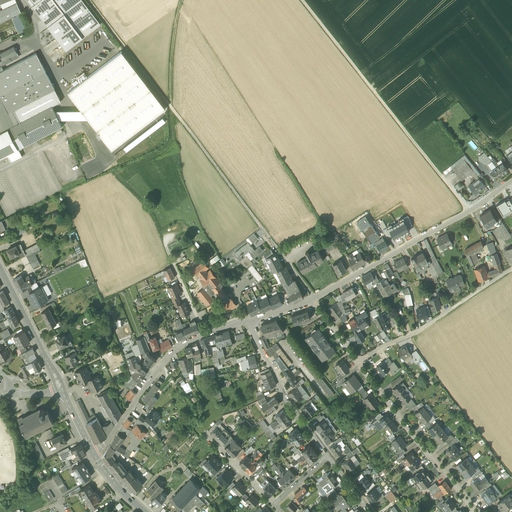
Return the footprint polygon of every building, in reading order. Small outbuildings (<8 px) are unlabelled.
[(0,4),(3,10),(17,3),(15,0),(9,0),(0,4)] [(0,0),(0,22),(13,16),(16,15),(21,12),(17,3),(3,10),(0,10),(0,4),(9,0),(0,0)] [(32,6),(47,27),(82,0),(31,0),(35,4),(32,6)] [(82,0),(47,27),(66,50),(101,24),(82,0)] [(0,41),(23,31),(16,15),(13,16),(13,17),(0,23),(0,41)] [(0,158),(7,155),(11,162),(22,156),(18,149),(63,126),(59,119),(55,111),(52,106),(52,105),(20,122),(14,110),(55,89),(36,53),(4,70),(0,71),(0,66),(2,65),(19,57),(14,46),(0,53),(0,158)] [(121,51),(67,92),(81,111),(88,119),(112,150),(166,108),(121,51)] [(61,101),(55,89),(14,110),(20,122),(52,105),(52,106),(61,101)] [(81,111),(55,111),(59,119),(88,119),(81,111)] [(166,121),(163,117),(123,147),(126,151),(166,121)] [(478,157),(482,163),(489,158),(484,152),(478,157)] [(472,170),(475,168),(465,155),(462,157),(464,159),(472,170)] [(454,167),(464,159),(462,157),(452,165),(454,167)] [(492,161),(489,163),(492,166),(494,169),(496,167),(498,165),(496,163),(497,163),(496,162),(494,159),(493,157),(490,159),(492,161)] [(452,169),(461,180),(471,173),(473,171),(472,170),(464,159),(454,167),(452,169)] [(498,165),(496,167),(501,174),(508,170),(502,162),(498,165)] [(495,179),(501,174),(496,167),(494,169),(492,170),(489,172),(495,179)] [(476,179),(478,178),(477,176),(479,173),(475,168),(472,170),(473,171),(471,173),(476,179)] [(474,194),(475,194),(485,186),(481,180),(479,178),(478,178),(468,186),(469,187),(470,186),(475,193),(474,194)] [(460,181),(454,186),(458,191),(464,186),(460,181)] [(511,208),(511,204),(509,199),(506,201),(505,200),(496,205),(502,215),(511,210),(511,209),(511,208)] [(479,216),(487,227),(494,222),(497,220),(495,216),(491,210),(490,209),(479,216)] [(503,223),(497,214),(493,209),(491,210),(495,216),(497,220),(500,225),(503,223)] [(408,216),(403,219),(403,220),(406,225),(411,222),(408,216)] [(357,222),(361,230),(370,224),(365,217),(357,222)] [(409,231),(406,225),(403,220),(388,228),(395,239),(409,231)] [(503,223),(500,225),(498,227),(507,240),(511,237),(505,226),(503,223)] [(361,230),(366,237),(376,231),(370,224),(361,230)] [(13,231),(16,236),(26,231),(24,226),(13,231)] [(388,228),(383,231),(386,236),(391,233),(388,228)] [(380,237),(376,231),(366,237),(370,243),(374,241),(380,237)] [(334,242),(335,243),(340,240),(335,232),(330,235),(334,242)] [(250,240),(252,243),(258,238),(253,233),(248,237),(250,240)] [(440,244),(442,249),(443,249),(452,244),(450,239),(449,239),(447,235),(440,238),(440,237),(437,239),(440,244)] [(382,238),(374,242),(376,245),(381,252),(388,247),(382,238)] [(423,240),(431,256),(434,255),(429,245),(426,239),(423,240)] [(481,241),(465,250),(467,255),(470,253),(474,251),(475,253),(481,250),(480,248),(483,246),(481,241)] [(234,253),(246,269),(257,261),(254,258),(263,251),(259,247),(253,252),(251,249),(253,248),(250,245),(248,242),(234,253)] [(326,246),(329,251),(337,247),(334,242),(326,246)] [(7,250),(11,258),(19,254),(21,257),(26,254),(24,252),(21,244),(7,250)] [(26,254),(26,256),(39,249),(40,249),(37,244),(26,250),(26,251),(24,252),(26,254)] [(264,255),(265,258),(274,253),(271,249),(264,255)] [(302,272),(303,273),(303,272),(306,270),(306,271),(306,270),(309,268),(310,269),(310,268),(313,266),(313,267),(314,267),(313,266),(316,265),(317,266),(317,265),(317,264),(316,263),(319,261),(320,262),(319,261),(323,259),(318,250),(314,252),(314,253),(311,255),(312,256),(311,257),(308,258),(302,262),(301,260),(297,262),(302,272)] [(470,253),(474,263),(479,261),(475,253),(474,251),(470,253)] [(26,256),(30,264),(38,260),(35,255),(33,252),(26,256)] [(265,258),(268,263),(278,257),(275,252),(274,253),(265,258)] [(416,267),(417,270),(418,270),(426,265),(428,268),(432,265),(429,260),(428,260),(422,252),(411,259),(416,267)] [(347,256),(355,268),(364,262),(360,255),(359,253),(353,256),(351,253),(347,256)] [(496,253),(491,255),(494,265),(500,263),(496,253)] [(217,254),(208,262),(211,266),(220,258),(217,254)] [(437,262),(434,255),(431,256),(428,258),(429,260),(432,265),(437,262)] [(280,262),(278,257),(268,263),(270,267),(280,262)] [(227,263),(223,258),(218,262),(222,267),(227,263)] [(394,262),(399,272),(408,267),(403,258),(394,262)] [(79,261),(80,265),(82,264),(83,265),(84,267),(88,265),(85,259),(79,261)] [(333,265),(338,275),(346,271),(341,260),(333,265)] [(198,275),(201,279),(206,275),(207,276),(212,273),(210,271),(208,273),(205,270),(208,268),(204,261),(193,270),(197,276),(198,275)] [(283,267),(280,262),(270,267),(273,272),(276,271),(283,267)] [(443,272),(437,262),(432,265),(428,268),(434,278),(436,277),(443,272)] [(248,269),(258,282),(262,278),(255,269),(252,265),(248,269)] [(428,268),(426,265),(418,270),(420,274),(428,268)] [(285,266),(283,267),(276,271),(278,276),(288,271),(285,266)] [(475,270),(479,281),(488,277),(487,277),(486,274),(484,266),(475,270)] [(166,276),(168,280),(175,277),(170,267),(163,270),(163,271),(165,273),(165,274),(163,275),(164,277),(166,276)] [(386,277),(387,277),(390,276),(393,274),(390,268),(387,270),(384,272),(386,277)] [(290,276),(288,271),(278,276),(281,280),(290,276)] [(366,284),(370,281),(374,279),(373,277),(370,272),(362,277),(366,284)] [(223,286),(212,273),(207,276),(206,275),(201,279),(200,279),(205,285),(209,282),(213,287),(212,288),(215,292),(221,300),(226,296),(227,295),(221,288),(223,286)] [(13,280),(16,286),(25,281),(24,281),(23,278),(22,275),(13,280)] [(446,280),(450,291),(459,288),(459,286),(464,284),(461,275),(446,280)] [(293,281),(290,276),(281,280),(283,285),(284,285),(293,281)] [(228,284),(231,288),(240,281),(237,277),(228,284)] [(377,277),(374,279),(370,281),(371,283),(372,285),(373,285),(376,283),(378,288),(383,286),(380,281),(380,280),(379,281),(377,277)] [(32,284),(30,278),(24,281),(25,281),(28,287),(31,285),(32,284)] [(295,280),(293,281),(284,285),(286,289),(286,290),(289,295),(300,290),(295,280)] [(28,287),(25,281),(16,286),(19,291),(23,289),(28,287)] [(34,290),(39,287),(37,282),(36,282),(32,284),(31,285),(34,290)] [(204,302),(207,305),(213,300),(210,296),(212,295),(211,295),(213,293),(213,294),(215,292),(212,288),(213,287),(209,282),(205,285),(203,287),(204,288),(197,293),(198,294),(197,295),(203,303),(204,302)] [(390,285),(388,282),(383,286),(378,288),(380,292),(385,289),(387,293),(392,290),(393,291),(397,289),(394,283),(390,285)] [(40,288),(45,297),(52,293),(47,284),(40,288)] [(173,297),(177,295),(181,294),(177,284),(168,288),(170,293),(172,293),(173,297)] [(26,295),(29,293),(34,290),(31,285),(28,287),(23,289),(26,295)] [(40,288),(40,287),(39,287),(34,290),(29,293),(32,299),(31,300),(33,303),(34,303),(36,306),(47,301),(45,297),(40,288)] [(343,294),(347,300),(351,298),(356,295),(353,289),(352,287),(342,293),(343,294)] [(304,298),(300,290),(289,295),(289,297),(292,303),(304,298)] [(278,294),(273,296),(278,306),(283,304),(281,301),(279,296),(278,294)] [(227,296),(226,296),(221,300),(225,304),(222,306),(227,312),(236,305),(231,299),(230,300),(227,296)] [(273,308),(278,306),(273,296),(268,299),(272,307),(273,308)] [(6,297),(0,299),(0,300),(2,304),(3,306),(9,303),(6,297)] [(267,309),(272,307),(268,299),(267,297),(262,300),(267,309)] [(429,300),(432,310),(441,307),(437,297),(429,300)] [(181,303),(179,299),(172,301),(175,307),(177,306),(177,305),(181,303)] [(252,315),(257,313),(252,303),(251,301),(250,300),(245,302),(247,305),(252,315)] [(262,312),(267,309),(262,300),(257,302),(261,310),(262,312)] [(257,313),(261,310),(257,302),(257,301),(252,303),(257,313)] [(177,306),(182,315),(185,314),(186,315),(190,313),(185,303),(184,304),(183,302),(181,303),(177,305),(177,306)] [(328,310),(334,319),(343,313),(339,308),(336,304),(328,310)] [(11,307),(5,310),(8,315),(9,318),(15,315),(11,307)] [(428,318),(427,316),(425,307),(417,309),(418,313),(417,313),(419,321),(425,319),(428,318)] [(41,312),(49,327),(53,325),(57,323),(49,308),(43,311),(41,312)] [(355,317),(355,318),(358,323),(365,319),(363,317),(367,314),(365,311),(363,309),(359,311),(361,314),(355,317)] [(291,316),(294,325),(310,319),(308,311),(291,316)] [(385,314),(379,316),(385,328),(385,329),(391,326),(387,319),(385,314)] [(15,315),(9,318),(13,325),(19,322),(15,315)] [(380,331),(385,328),(379,316),(374,319),(380,331)] [(10,327),(13,325),(9,318),(4,321),(6,326),(9,324),(10,327)] [(358,323),(355,318),(348,322),(349,323),(346,325),(349,329),(351,328),(352,327),(358,323)] [(358,323),(361,329),(368,325),(365,319),(358,323)] [(187,327),(184,329),(187,336),(199,331),(195,320),(190,323),(191,326),(187,327)] [(265,332),(268,336),(283,332),(283,329),(281,327),(281,328),(281,326),(276,321),(261,325),(260,326),(261,327),(264,331),(265,332)] [(359,330),(361,329),(358,323),(352,327),(357,335),(355,337),(357,339),(358,339),(360,342),(365,339),(359,330)] [(0,333),(3,338),(11,334),(10,332),(8,329),(7,329),(0,333)] [(187,336),(184,329),(183,329),(181,330),(178,331),(175,332),(179,340),(187,336)] [(322,360),(323,360),(334,351),(334,350),(332,347),(331,347),(330,347),(329,346),(330,345),(330,344),(329,342),(328,342),(327,343),(323,338),(324,338),(324,337),(323,335),(322,335),(321,335),(320,334),(321,333),(321,332),(318,329),(317,329),(306,338),(306,339),(312,347),(313,346),(316,351),(315,352),(322,360)] [(18,342),(21,347),(24,345),(29,342),(30,342),(28,339),(23,331),(18,333),(14,336),(17,342),(18,342)] [(227,332),(215,335),(218,351),(219,354),(217,354),(218,357),(224,356),(221,346),(222,346),(221,342),(224,341),(225,345),(232,343),(232,342),(231,343),(229,337),(230,336),(229,331),(227,332)] [(383,332),(380,333),(377,335),(380,340),(383,338),(385,336),(383,332)] [(235,336),(237,341),(246,339),(244,333),(235,336)] [(56,339),(60,348),(65,345),(69,343),(64,335),(61,337),(60,335),(57,336),(58,338),(56,339)] [(202,348),(204,347),(211,345),(211,347),(213,347),(213,349),(215,349),(215,352),(218,351),(215,335),(208,337),(200,340),(202,348)] [(144,336),(136,340),(137,344),(140,350),(140,353),(144,352),(148,350),(150,350),(147,343),(144,336)] [(153,350),(160,348),(159,344),(157,341),(155,336),(150,338),(149,339),(150,342),(153,350)] [(261,339),(266,349),(269,347),(264,337),(261,339)] [(163,342),(159,344),(160,348),(162,352),(172,346),(171,344),(169,339),(168,339),(163,342)] [(191,345),(191,346),(194,354),(195,357),(200,355),(201,355),(199,348),(196,342),(191,345)] [(272,347),(288,367),(292,364),(276,343),(272,347)] [(132,346),(134,351),(135,356),(140,354),(140,353),(140,350),(137,344),(132,346)] [(212,350),(211,347),(211,345),(204,347),(206,354),(213,352),(212,352),(212,350)] [(187,357),(194,354),(191,346),(185,348),(187,357)] [(402,357),(407,355),(408,356),(411,354),(406,346),(398,350),(402,357)] [(31,354),(34,352),(34,351),(35,351),(34,350),(33,347),(27,350),(23,352),(23,353),(20,354),(25,365),(31,362),(34,360),(31,354)] [(273,356),(277,362),(281,359),(271,347),(270,348),(266,350),(270,358),(273,356)] [(5,349),(4,349),(0,351),(0,357),(1,357),(2,360),(7,358),(9,356),(9,355),(5,349)] [(65,360),(68,366),(73,363),(73,365),(78,363),(75,358),(77,358),(75,355),(78,353),(76,351),(70,354),(65,357),(66,359),(65,360)] [(156,359),(149,354),(148,355),(144,360),(151,366),(156,359)] [(218,366),(220,365),(218,357),(217,354),(212,355),(213,363),(215,363),(215,367),(216,366),(218,366)] [(130,368),(132,369),(137,363),(135,356),(127,359),(130,368)] [(255,356),(248,358),(248,360),(246,360),(246,361),(241,362),(243,371),(251,369),(251,368),(257,367),(255,356)] [(179,360),(181,366),(189,363),(188,361),(189,361),(187,357),(179,360)] [(388,358),(386,360),(383,362),(387,367),(390,365),(392,363),(388,358)] [(35,371),(36,374),(40,372),(39,370),(42,368),(37,359),(34,360),(31,362),(36,371),(35,371)] [(288,394),(293,402),(302,396),(307,393),(301,385),(298,381),(293,374),(289,369),(281,359),(277,362),(291,387),(291,386),(293,388),(295,387),(296,389),(288,394)] [(191,360),(189,361),(188,361),(189,363),(181,366),(183,373),(192,370),(190,364),(192,364),(191,363),(191,360)] [(341,373),(342,375),(346,372),(349,369),(342,360),(339,363),(337,363),(336,364),(336,365),(335,366),(341,373)] [(25,365),(30,374),(35,371),(36,371),(31,362),(25,365)] [(390,365),(387,367),(383,362),(377,367),(383,375),(389,369),(393,374),(399,369),(393,362),(392,363),(390,365)] [(140,366),(137,363),(132,369),(134,371),(135,371),(132,376),(133,377),(139,381),(140,381),(146,373),(139,368),(140,366)] [(334,394),(331,390),(310,363),(305,366),(327,393),(330,398),(334,394)] [(20,367),(25,377),(25,376),(30,374),(25,365),(20,367)] [(80,383),(87,380),(91,378),(89,374),(90,374),(89,371),(88,371),(86,367),(75,372),(80,383)] [(201,370),(203,380),(215,378),(213,367),(201,370)] [(264,384),(266,389),(276,385),(270,371),(269,371),(264,373),(261,375),(262,379),(264,384)] [(336,384),(339,387),(342,384),(346,380),(344,378),(348,375),(346,372),(342,375),(341,373),(337,376),(338,377),(337,378),(339,381),(336,384)] [(25,377),(24,377),(20,374),(17,376),(21,379),(27,383),(29,380),(25,376),(25,377)] [(98,375),(91,378),(87,380),(88,384),(88,385),(89,388),(90,387),(92,391),(103,386),(98,375)] [(400,375),(396,379),(391,382),(393,385),(398,381),(402,378),(400,375)] [(345,387),(350,393),(356,388),(361,385),(360,384),(355,378),(353,379),(351,376),(346,380),(342,384),(345,388),(345,387)] [(129,383),(134,387),(139,381),(133,377),(129,383)] [(155,383),(160,387),(164,382),(159,379),(155,383)] [(131,389),(132,390),(134,387),(127,381),(121,383),(123,388),(126,386),(131,390),(131,389)] [(184,391),(191,387),(188,382),(185,383),(181,386),(184,391)] [(145,401),(147,403),(153,396),(160,387),(155,383),(150,389),(151,390),(149,392),(148,392),(143,399),(142,400),(144,402),(145,401)] [(406,391),(405,390),(400,384),(393,389),(399,396),(406,391)] [(125,397),(131,401),(136,394),(132,390),(131,389),(131,390),(130,390),(126,396),(125,397)] [(98,396),(103,404),(108,414),(111,419),(111,420),(114,425),(121,414),(108,390),(97,396),(98,396)] [(369,395),(365,390),(361,393),(360,394),(364,399),(369,395)] [(266,400),(265,397),(263,394),(262,391),(256,394),(257,397),(258,400),(258,401),(260,405),(261,404),(266,400)] [(411,398),(406,391),(399,396),(404,403),(411,398)] [(364,399),(372,409),(379,404),(371,393),(369,395),(364,399)] [(155,398),(153,396),(147,403),(152,406),(157,399),(155,398)] [(268,408),(270,410),(279,403),(274,397),(267,402),(266,400),(261,404),(266,410),(268,408)] [(411,398),(404,403),(407,407),(414,402),(411,398)] [(86,423),(90,421),(89,418),(80,399),(75,402),(86,423)] [(309,404),(315,411),(317,409),(312,402),(309,404)] [(105,416),(108,414),(103,404),(99,407),(105,416)] [(306,413),(308,416),(315,411),(309,404),(303,409),(304,411),(305,413),(306,413)] [(415,413),(419,418),(427,411),(423,406),(422,407),(415,413)] [(20,423),(26,436),(31,433),(47,424),(48,425),(53,422),(47,409),(45,410),(43,407),(40,409),(40,408),(22,417),(22,416),(17,419),(20,423)] [(275,416),(278,419),(279,421),(288,415),(283,410),(275,416)] [(151,424),(153,426),(159,417),(158,416),(159,415),(155,411),(154,413),(151,411),(145,419),(151,424)] [(431,416),(427,411),(419,418),(423,423),(424,422),(428,419),(431,416)] [(379,430),(384,427),(392,421),(387,414),(385,415),(384,416),(383,416),(382,417),(381,417),(377,420),(375,421),(376,423),(374,424),(379,430)] [(288,415),(279,421),(281,423),(284,427),(292,421),(288,415)] [(137,420),(138,420),(137,421),(135,423),(137,425),(139,427),(142,424),(148,428),(151,424),(145,419),(140,416),(137,420)] [(159,417),(153,426),(156,428),(162,419),(159,417)] [(107,436),(106,436),(101,426),(97,418),(96,418),(90,421),(86,423),(95,442),(107,436)] [(125,428),(127,428),(132,421),(128,419),(123,426),(125,428)] [(208,431),(210,433),(220,424),(222,422),(220,419),(208,431)] [(332,429),(328,424),(324,419),(320,422),(315,426),(319,431),(323,437),(325,435),(332,429)] [(258,423),(265,432),(270,429),(263,420),(258,423)] [(279,425),(281,423),(279,421),(272,427),(274,429),(276,428),(277,430),(279,428),(278,427),(280,425),(279,425)] [(397,428),(392,421),(384,427),(386,430),(388,428),(391,432),(397,428)] [(428,429),(433,435),(441,428),(436,422),(434,424),(432,425),(428,428),(428,429)] [(106,436),(112,427),(109,425),(108,424),(108,425),(107,423),(103,425),(103,426),(101,426),(106,436)] [(210,433),(215,438),(225,429),(220,424),(210,433)] [(141,438),(142,439),(142,438),(143,437),(146,433),(139,427),(137,425),(132,430),(136,434),(141,438)] [(120,430),(127,435),(131,430),(127,429),(125,428),(123,426),(120,430)] [(291,437),(293,439),(301,433),(296,427),(294,429),(289,433),(288,433),(291,437)] [(327,437),(328,438),(329,437),(337,431),(334,428),(332,429),(325,435),(327,437)] [(441,428),(433,435),(439,443),(444,439),(448,436),(447,436),(444,433),(445,432),(441,428)] [(46,431),(50,439),(52,439),(55,437),(50,429),(46,431)] [(231,435),(225,429),(215,438),(219,442),(225,436),(228,439),(230,436),(231,435)] [(276,437),(273,433),(270,429),(265,432),(271,441),(276,437)] [(127,435),(133,439),(136,434),(132,430),(131,430),(127,435)] [(59,435),(55,437),(58,444),(59,446),(67,442),(63,434),(62,434),(61,433),(60,433),(59,433),(59,434),(59,435)] [(124,454),(128,457),(132,452),(131,452),(128,449),(127,449),(126,451),(119,446),(121,443),(125,438),(118,433),(114,439),(111,445),(116,448),(116,449),(121,452),(124,454)] [(305,439),(301,433),(293,439),(294,441),(297,444),(305,439)] [(390,439),(392,442),(395,439),(394,436),(395,436),(392,433),(387,437),(389,440),(390,439)] [(131,442),(136,445),(141,438),(136,434),(133,439),(131,442)] [(279,435),(276,437),(271,441),(275,446),(283,441),(279,435)] [(222,445),(224,447),(230,441),(231,442),(233,439),(230,436),(228,439),(225,436),(219,442),(222,445)] [(396,448),(398,451),(402,448),(406,445),(400,436),(395,439),(392,442),(391,442),(394,445),(396,448)] [(457,437),(455,439),(453,436),(452,436),(446,441),(448,444),(451,446),(453,444),(455,446),(456,445),(455,443),(459,440),(457,437)] [(28,440),(39,462),(45,459),(34,437),(28,440)] [(233,439),(231,442),(230,441),(224,447),(228,451),(227,451),(229,453),(230,453),(233,456),(239,450),(237,449),(240,446),(233,439)] [(294,441),(293,439),(285,444),(281,447),(283,450),(292,443),(292,442),(294,441)] [(345,445),(341,440),(338,443),(336,444),(342,451),(343,450),(345,449),(343,447),(345,445)] [(128,449),(131,452),(134,448),(136,445),(131,442),(127,448),(128,449)] [(329,448),(336,457),(342,451),(336,444),(336,443),(329,448)] [(81,444),(71,450),(73,453),(76,459),(86,453),(81,444)] [(109,465),(111,467),(117,463),(115,461),(115,460),(114,459),(117,457),(112,453),(116,448),(111,445),(110,444),(103,455),(103,457),(108,465),(109,465)] [(446,451),(452,458),(459,452),(455,446),(453,444),(451,446),(446,451)] [(306,457),(306,456),(314,451),(310,445),(302,451),(300,451),(295,455),(294,455),(294,456),(295,458),(296,459),(302,455),(302,456),(304,455),(306,457)] [(298,448),(297,449),(295,446),(290,450),(292,453),(293,453),(294,455),(295,455),(300,451),(298,448)] [(354,455),(352,452),(351,451),(348,447),(345,449),(343,450),(347,456),(342,459),(344,462),(350,458),(354,455)] [(112,453),(117,457),(121,452),(116,449),(116,448),(112,453)] [(318,456),(314,451),(306,456),(307,458),(310,462),(318,456)] [(250,459),(252,460),(258,454),(256,452),(251,456),(251,457),(250,459)] [(62,455),(66,464),(68,468),(71,466),(66,456),(64,453),(61,455),(62,455)] [(407,464),(416,457),(413,453),(412,454),(411,454),(410,454),(410,453),(405,457),(401,460),(403,463),(405,462),(407,464)] [(258,454),(252,460),(245,467),(250,473),(257,466),(257,465),(256,465),(257,464),(258,463),(258,462),(257,461),(256,461),(260,456),(258,454)] [(396,460),(398,462),(401,460),(405,457),(403,454),(396,460)] [(204,464),(209,468),(217,460),(213,455),(207,461),(204,464)] [(239,462),(245,467),(252,460),(250,459),(247,455),(239,462)] [(301,465),(302,467),(306,464),(304,462),(306,460),(305,460),(307,458),(306,456),(306,457),(299,462),(301,465)] [(351,458),(356,465),(360,463),(355,456),(351,458)] [(259,464),(262,466),(268,460),(266,457),(259,464)] [(416,457),(407,464),(411,469),(411,470),(415,466),(420,463),(416,457)] [(456,464),(461,471),(470,463),(466,457),(463,459),(456,464)] [(343,464),(349,471),(356,466),(356,465),(351,458),(343,464)] [(222,464),(217,460),(209,468),(213,473),(216,470),(222,464)] [(115,473),(119,478),(120,477),(127,471),(119,461),(117,463),(111,467),(113,470),(112,470),(114,473),(115,473)] [(83,462),(72,469),(74,472),(73,473),(77,480),(79,479),(81,483),(91,476),(88,471),(88,470),(87,468),(86,468),(83,462)] [(475,469),(470,463),(461,471),(465,477),(469,474),(473,471),(475,469)] [(285,486),(290,481),(283,474),(277,467),(275,464),(271,467),(274,470),(275,469),(279,474),(280,474),(281,475),(278,478),(285,486)] [(473,471),(476,475),(472,478),(474,480),(476,478),(476,479),(479,476),(477,474),(481,471),(478,467),(475,469),(473,471)] [(193,473),(188,468),(184,472),(189,477),(193,473)] [(228,472),(225,469),(217,478),(225,485),(233,477),(230,474),(232,473),(229,470),(228,472)] [(285,472),(283,474),(290,481),(295,477),(289,469),(285,472)] [(415,483),(415,482),(425,475),(423,472),(424,471),(422,469),(418,471),(411,477),(413,479),(412,480),(414,482),(415,483)] [(132,490),(134,492),(140,487),(139,486),(142,483),(137,477),(136,478),(129,470),(127,471),(120,477),(124,482),(131,491),(132,490)] [(326,472),(323,474),(328,482),(334,477),(330,471),(327,474),(326,472)] [(479,476),(476,479),(476,478),(474,480),(470,483),(476,490),(482,485),(483,485),(488,481),(485,477),(482,479),(480,476),(483,473),(481,471),(477,474),(479,476)] [(322,486),(328,482),(323,474),(323,473),(316,478),(318,481),(319,483),(322,486)] [(426,474),(425,475),(415,482),(418,485),(418,484),(421,488),(421,489),(426,485),(433,480),(427,473),(426,474)] [(68,490),(58,475),(53,478),(62,494),(68,490)] [(361,483),(365,488),(368,486),(371,483),(365,475),(364,476),(359,480),(361,483)] [(328,482),(332,487),(335,485),(338,483),(334,477),(328,482)] [(173,498),(183,507),(199,490),(200,488),(201,488),(191,479),(173,498)] [(261,484),(264,487),(269,482),(266,479),(261,484)] [(147,489),(155,496),(160,490),(163,487),(160,484),(160,485),(155,481),(147,489)] [(238,494),(239,495),(246,488),(239,481),(236,485),(232,488),(238,494)] [(445,481),(439,485),(437,486),(435,483),(428,489),(433,495),(434,494),(438,498),(441,496),(445,493),(451,489),(445,481)] [(490,483),(489,483),(488,481),(483,485),(484,487),(486,489),(490,487),(492,485),(490,483)] [(227,488),(230,491),(232,488),(236,485),(233,482),(227,488)] [(276,488),(269,482),(264,487),(271,494),(276,488)] [(329,492),(333,489),(334,488),(333,488),(332,487),(328,482),(322,486),(319,489),(323,495),(325,494),(329,491),(329,492)] [(494,484),(492,485),(490,487),(496,495),(498,494),(500,496),(502,494),(494,484)] [(83,500),(84,499),(94,493),(89,485),(81,490),(78,492),(83,500)] [(297,497),(299,499),(302,496),(302,497),(304,495),(303,495),(305,493),(308,491),(304,486),(294,494),(297,497)] [(201,489),(200,488),(199,490),(204,495),(208,492),(203,487),(201,489)] [(481,493),(488,502),(493,498),(496,496),(496,495),(490,487),(486,489),(481,493)] [(232,488),(230,491),(229,491),(235,497),(238,494),(232,488)] [(370,499),(372,501),(375,499),(380,495),(379,493),(375,488),(367,494),(368,497),(368,499),(370,499)] [(328,497),(329,496),(335,491),(333,489),(329,492),(329,491),(325,494),(328,497)] [(157,506),(167,496),(160,490),(155,496),(151,500),(157,506)] [(54,498),(49,491),(44,494),(49,502),(54,498)] [(338,494),(340,497),(343,501),(349,496),(345,491),(342,493),(341,491),(338,493),(338,494)] [(385,495),(390,502),(396,498),(391,491),(385,495)] [(95,492),(94,493),(84,499),(91,509),(98,505),(96,503),(98,502),(100,500),(97,495),(97,496),(95,492)] [(375,499),(377,501),(384,496),(382,493),(380,495),(375,499)] [(501,508),(503,511),(506,508),(511,503),(511,496),(511,494),(510,494),(510,493),(500,500),(497,503),(498,505),(498,506),(500,506),(499,508),(501,508)] [(249,504),(252,508),(259,501),(255,498),(251,494),(249,497),(245,500),(245,501),(246,500),(250,504),(249,504)] [(191,499),(192,499),(187,504),(180,511),(178,511),(187,511),(191,508),(192,508),(196,504),(199,507),(204,503),(196,495),(191,499)] [(343,501),(347,506),(348,507),(350,506),(349,505),(353,502),(349,496),(343,501)] [(343,501),(340,497),(338,498),(338,497),(333,501),(336,505),(338,504),(343,501)] [(448,511),(454,507),(456,505),(449,497),(444,501),(443,499),(440,501),(436,504),(439,507),(441,506),(442,506),(445,511),(444,511),(448,511)] [(180,510),(183,507),(173,498),(170,501),(180,510)] [(344,508),(347,506),(343,501),(338,504),(342,509),(344,508)] [(286,507),(291,511),(293,511),(298,508),(291,502),(286,507)]
